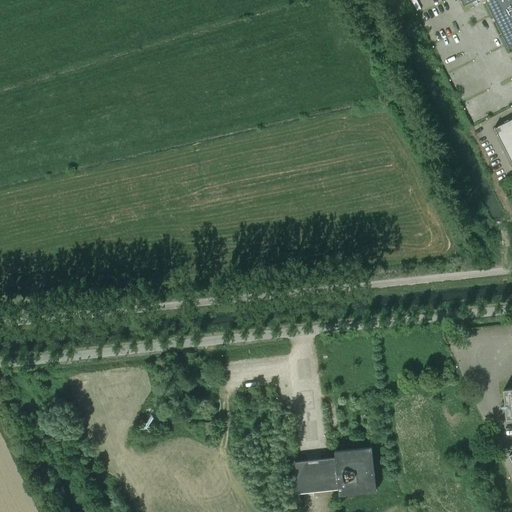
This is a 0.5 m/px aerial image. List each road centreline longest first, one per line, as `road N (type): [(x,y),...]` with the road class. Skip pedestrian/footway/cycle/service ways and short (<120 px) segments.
road 1 (unclassified): [(0,322),(511,269)]
road 2 (unclassified): [(0,363),(511,310)]
